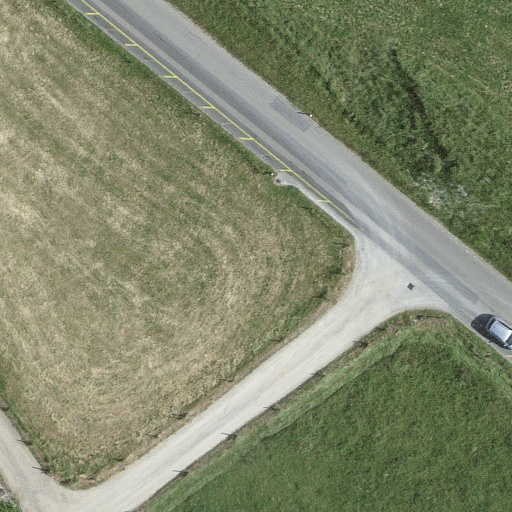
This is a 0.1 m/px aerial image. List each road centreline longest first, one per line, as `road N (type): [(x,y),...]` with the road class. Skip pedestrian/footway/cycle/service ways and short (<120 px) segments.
road 1 (residential): [(436,254),(90,511)]
road 2 (tertiary): [(436,254),(117,0)]
